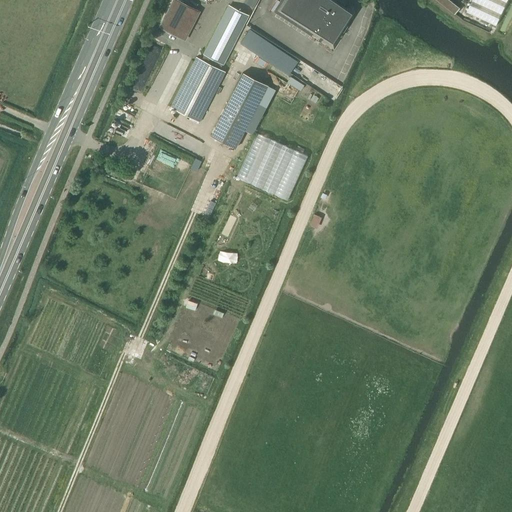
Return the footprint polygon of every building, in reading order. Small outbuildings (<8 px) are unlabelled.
[(176,0),(173,0),(160,27),(181,38),(195,10),(176,0)] [(208,0),(190,0),(190,1),(207,10),(212,2),(208,0)] [(285,0),(283,3),(278,0),(277,0),(271,11),(276,14),(280,8),(314,30),(311,35),(333,50),(340,40),(335,36),(351,12),(343,6),(346,2),(343,0),(285,0)] [(438,0),(455,13),(461,7),(452,0),(438,0)] [(223,64),(248,15),(229,5),(204,55),(223,64)] [(249,29),(239,44),(267,62),(277,47),(249,29)] [(225,72),(196,57),(171,107),(200,122),(225,72)] [(245,130),(242,128),(265,84),(243,73),(211,135),(236,148),(245,130)] [(291,77),(288,82),(301,89),(303,84),(291,77)] [(113,132),(127,137),(130,126),(116,121),(113,132)] [(195,158),(191,168),(197,170),(201,159),(195,158)] [(314,213),(309,224),(317,228),(322,216),(314,213)]
